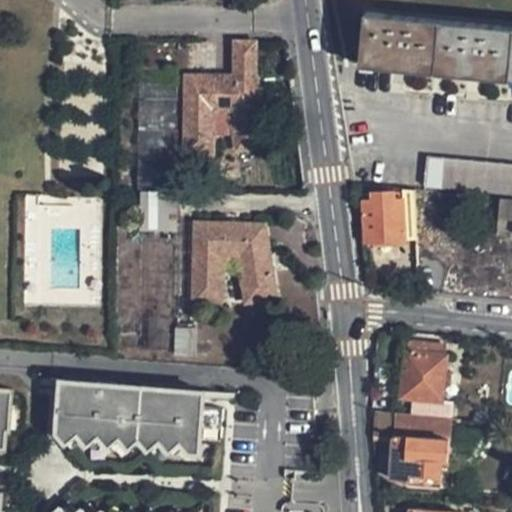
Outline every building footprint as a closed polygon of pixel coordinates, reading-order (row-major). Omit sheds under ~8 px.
[(511,26),(367,13),(363,66),(511,79),(511,26)] [(247,40),(246,78),(263,78),(263,41),(247,40)] [(143,68),(143,191),(178,191),(177,68),(143,68)] [(237,77),(236,91),(225,90),(225,73),(196,71),(195,148),(219,148),(222,103),(238,103),(245,143),(272,137),(263,78),(246,78),(237,77)] [(422,189),(511,195),(511,161),(425,154),(422,189)] [(143,212),(142,226),(177,227),(178,191),(143,191),(143,212)] [(365,200),(367,242),(387,241),(386,233),(404,231),(401,197),(365,200)] [(511,296),(511,197),(498,197),(495,244),(470,243),(467,294),(511,296)] [(225,293),(226,247),(243,247),(251,290),(277,284),(268,233),(248,233),(247,236),(238,236),(239,217),(202,217),(198,293),(225,293)] [(239,217),(238,236),(247,236),(248,233),(268,233),(266,218),(239,217)] [(404,350),(401,395),(417,397),(441,399),(446,354),(443,354),(444,343),(408,339),(407,351),(404,350)] [(202,409),(204,393),(60,383),(59,400),(202,409)] [(11,395),(0,394),(0,451),(3,452),(5,433),(0,432),(0,414),(10,416),(11,395)] [(417,397),(415,414),(447,417),(448,400),(441,399),(417,397)] [(59,400),(57,435),(71,451),(82,442),(87,447),(92,453),(103,443),(108,449),(113,454),(124,444),(129,450),(134,456),(146,446),(151,452),(155,457),(167,447),(172,453),(177,459),(188,449),(193,454),(193,455),(205,445),(220,445),(222,411),(202,409),(59,400)] [(374,440),(391,442),(391,436),(397,436),(399,413),(376,410),(374,440)] [(390,478),(441,481),(442,459),(448,460),(448,438),(449,418),(447,417),(415,414),(399,413),(397,436),(391,436),(391,442),(390,478)] [(9,434),(10,416),(0,414),(0,432),(5,433),(9,434)] [(87,447),(82,442),(71,451),(76,457),(87,447)] [(108,449),(103,443),(92,453),(97,458),(108,449)] [(129,450),(124,444),(113,454),(118,460),(129,450)] [(204,455),(205,445),(193,455),(204,455)] [(151,452),(146,446),(134,456),(140,461),(151,452)] [(172,453),(167,447),(155,457),(161,463),(172,453)] [(193,454),(188,449),(177,459),(182,464),(193,454)] [(82,511),(73,501),(67,506),(72,511),(82,511)] [(92,511),(102,511),(94,502),(89,507),(92,511)]
